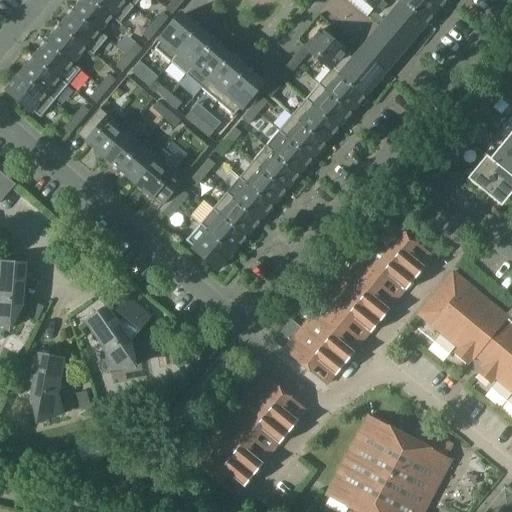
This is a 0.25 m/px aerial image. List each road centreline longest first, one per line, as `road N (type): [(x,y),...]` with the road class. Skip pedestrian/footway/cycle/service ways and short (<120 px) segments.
road 1 (residential): [(241,329),(389,149)]
road 2 (residential): [(511,464),(383,371),(327,408)]
road 3 (residential): [(87,197),(241,329)]
road 4 (residential): [(389,149),(509,0)]
road 5 (residential): [(511,254),(389,149)]
road 6 (residential): [(87,197),(44,255),(89,296)]
